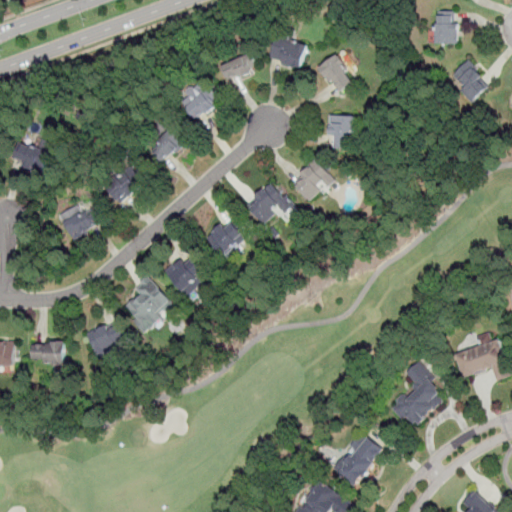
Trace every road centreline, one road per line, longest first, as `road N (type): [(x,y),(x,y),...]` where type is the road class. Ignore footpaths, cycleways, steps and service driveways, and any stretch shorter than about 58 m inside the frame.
road 1 (residential): [(0,297),(82,290),(271,126)]
road 2 (secondary): [(0,69),(185,0)]
road 3 (residential): [(511,415),(440,454),(392,511)]
road 4 (residential): [(414,511),(443,474),(511,433)]
